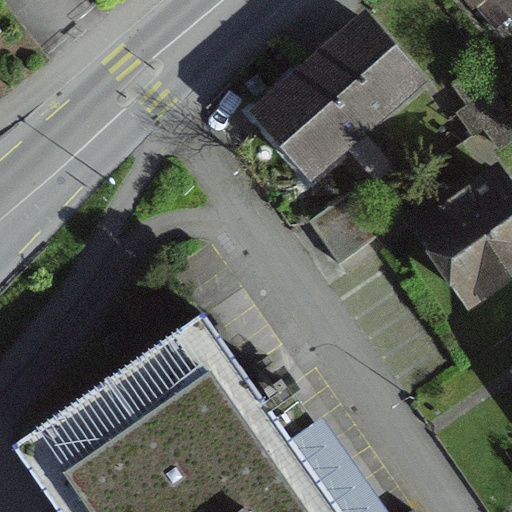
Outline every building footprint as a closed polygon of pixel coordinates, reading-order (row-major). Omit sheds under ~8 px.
[(511,0),(470,0),(500,29),(511,19),(511,0)] [(254,116),(308,177),(362,130),(415,84),(361,23),(351,31),(308,69),(297,79),(254,116)] [(511,127),(472,72),(451,87),(494,146),(511,132),(511,127)] [(443,214),(418,231),(467,301),(511,269),(511,204),(494,178),(467,197),(465,194),(441,211),(443,214)] [(330,257),(337,267),(379,237),(348,194),(306,225),(314,235),(330,257)] [(334,511),(200,318),(11,449),(55,511),(334,511)]
